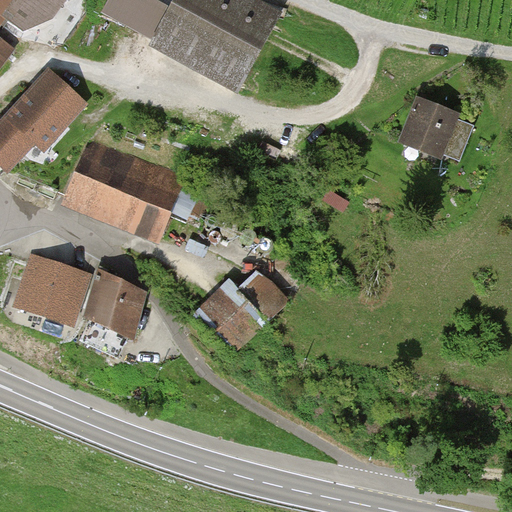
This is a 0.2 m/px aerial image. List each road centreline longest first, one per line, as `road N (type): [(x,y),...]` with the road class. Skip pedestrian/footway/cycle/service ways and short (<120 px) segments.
road 1 (residential): [(4,220),(122,260),(157,288),(211,375),(367,465)]
road 2 (primary): [(0,389),(160,453),(381,511)]
road 3 (track): [(298,0),(376,31),(511,54)]
